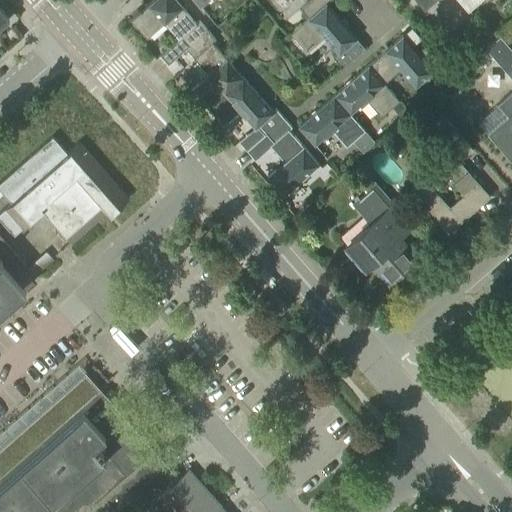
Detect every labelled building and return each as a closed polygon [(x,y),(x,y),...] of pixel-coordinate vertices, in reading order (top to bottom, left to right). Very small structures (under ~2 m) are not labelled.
[(197,23),(176,0),(153,0),(131,20),(147,38),(164,23),(179,40),(183,37),(190,46),(208,30),(200,21),(197,23)] [(194,0),(201,8),(210,0),(194,0)] [(312,0),(302,9),(310,18),(329,1),(330,2),(331,0),(312,0)] [(415,0),(424,9),(434,0),(457,0),(467,11),(480,0),(415,0)] [(365,47),(327,4),(330,2),(329,1),(310,18),(291,34),(307,52),(324,37),(339,53),(334,58),(342,67),(365,47)] [(0,27),(9,20),(0,8),(0,27)] [(208,108),(244,77),(213,42),(216,39),(208,30),(190,46),(198,54),(194,57),(209,74),(192,89),(208,108)] [(418,52),(403,35),(369,65),(384,83),(401,69),(416,86),(442,63),(427,45),(418,52)] [(511,63),(505,69),(511,77),(511,92),(501,102),(511,114),(488,134),(511,162),(511,63)] [(400,100),(384,83),(369,65),(334,95),(350,113),(366,99),(381,116),(400,100)] [(273,111),(244,77),(208,108),(224,126),(241,111),(256,128),(259,125),(267,134),(285,118),(276,108),(273,111)] [(365,130),(350,113),(334,95),(299,126),(315,144),(332,129),(347,146),(356,139),(365,131),(365,130)] [(401,117),(409,111),(400,101),(392,108),(401,117)] [(418,118),(425,112),(419,105),(412,111),(418,118)] [(428,125),(453,155),(412,191),(448,233),(491,196),(460,161),(473,150),(441,113),(428,125)] [(284,195),(320,164),(289,130),(292,127),(285,118),(267,134),(274,142),(271,145),(286,162),(269,177),(284,195)] [(373,141),(365,131),(356,139),(364,149),(373,141)] [(68,154),(53,137),(0,183),(0,191),(11,204),(0,213),(0,220),(14,236),(43,211),(72,244),(108,212),(111,216),(129,200),(80,143),(68,154)] [(389,285),(417,260),(392,231),(407,218),(377,184),(352,205),(370,225),(346,245),(366,268),(371,263),(389,285)] [(0,313),(25,292),(0,263),(0,313)] [(255,294),(249,299),(252,303),(258,297),(255,294)] [(154,449),(117,407),(96,385),(62,387),(0,440),(0,511),(136,511),(139,510),(138,509),(134,511),(106,511),(96,500),(154,449)] [(226,511),(189,469),(139,511),(226,511)]
